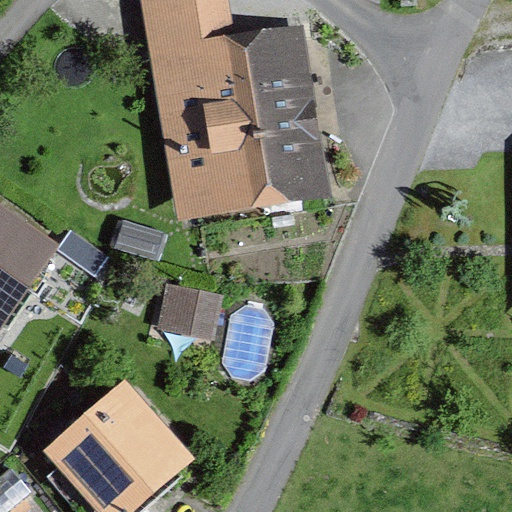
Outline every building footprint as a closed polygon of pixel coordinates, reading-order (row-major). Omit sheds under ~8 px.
[(308,188),(285,36),(229,46),(222,0),(158,0),(190,209),(308,188)] [(0,222),(0,324),(3,327),(50,254),(0,222)] [(168,286),(161,331),(219,340),(226,295),(168,286)] [(125,400),(64,454),(114,511),(126,511),(181,464),(125,400)] [(0,482),(0,511),(15,511),(35,495),(15,470),(0,482)]
